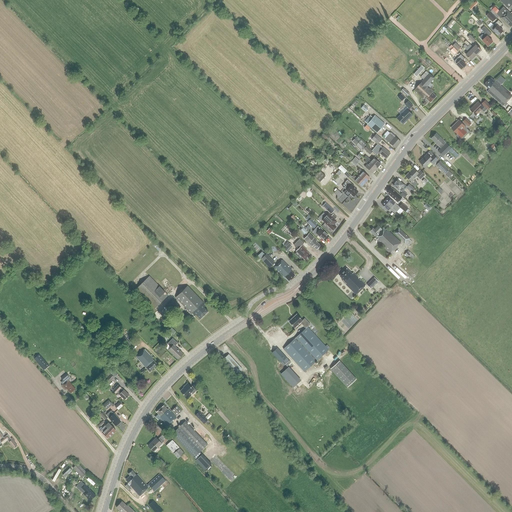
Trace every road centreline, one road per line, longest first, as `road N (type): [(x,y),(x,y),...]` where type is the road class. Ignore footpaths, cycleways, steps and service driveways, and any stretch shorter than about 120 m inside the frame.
road 1 (secondary): [(295,289),(355,223),(411,142),(511,41)]
road 2 (secondary): [(104,511),(122,455),(158,393),(254,316)]
